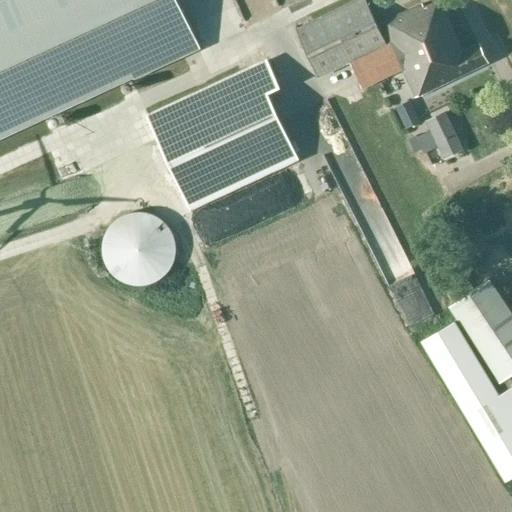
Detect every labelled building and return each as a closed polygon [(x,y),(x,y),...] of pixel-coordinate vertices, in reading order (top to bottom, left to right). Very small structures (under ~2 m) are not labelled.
[(0,138),(199,47),(177,0),(2,0),(0,1),(0,138)] [(421,3),(376,24),(364,0),(356,0),(296,29),(318,76),(385,43),(386,45),(350,63),(362,89),(402,70),(414,96),(418,94),(419,97),(487,62),(479,43),(463,52),(440,0),(438,0),(423,6),(421,3)] [(147,116),(146,116),(188,207),(298,157),(277,111),(269,93),(280,88),(267,60),(147,116)] [(443,159),(463,149),(445,111),(425,120),(430,130),(417,137),(416,135),(408,139),(414,153),(421,150),(422,153),(437,146),(443,159)] [(402,120),(406,128),(419,121),(416,114),(402,120)] [(103,246),(103,252),(104,258),(106,264),(109,269),(113,274),(118,278),(123,281),(129,283),(135,285),(141,285),(147,284),(153,282),(159,279),(164,275),(168,271),(171,266),(174,260),(175,254),(176,248),(175,241),(173,235),(171,230),(167,225),(163,220),(158,217),(152,214),(146,212),(140,212),(134,212),(128,214),(122,216),(117,219),(112,223),(109,228),(106,234),(104,240),(103,246)] [(511,305),(509,307),(490,279),(448,305),(457,318),(499,382),(510,376),(511,374),(511,305)] [(457,318),(421,339),(506,480),(511,475),(511,379),(510,376),(499,382),(457,318)]
